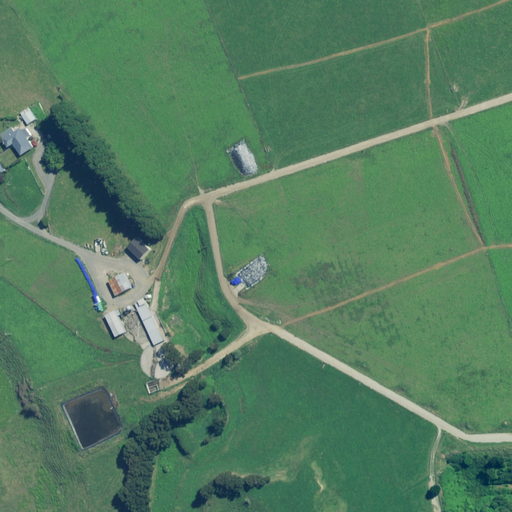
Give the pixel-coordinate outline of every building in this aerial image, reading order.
[(37,119),(30,108),(22,113),(29,125),(37,119)] [(31,136),(25,126),(4,140),(9,148),(15,144),(23,156),(35,148),(28,137),(31,136)] [(133,288),(126,273),(110,281),(117,296),(133,288)] [(146,299),(136,304),(156,345),(166,341),(146,299)] [(135,304),(129,307),(132,313),(138,310),(135,304)] [(123,315),(120,310),(107,316),(117,337),(127,333),(119,317),(123,315)]
